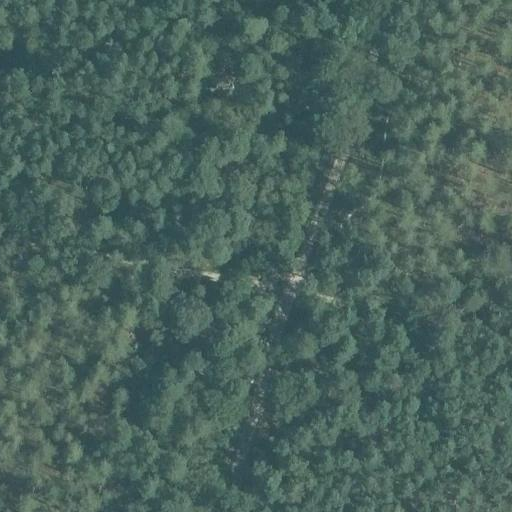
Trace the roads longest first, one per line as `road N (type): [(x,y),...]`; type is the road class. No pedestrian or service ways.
road 1 (track): [(511,341),(0,230)]
road 2 (track): [(293,281),(368,76),(386,0)]
road 3 (track): [(293,281),(224,511)]
